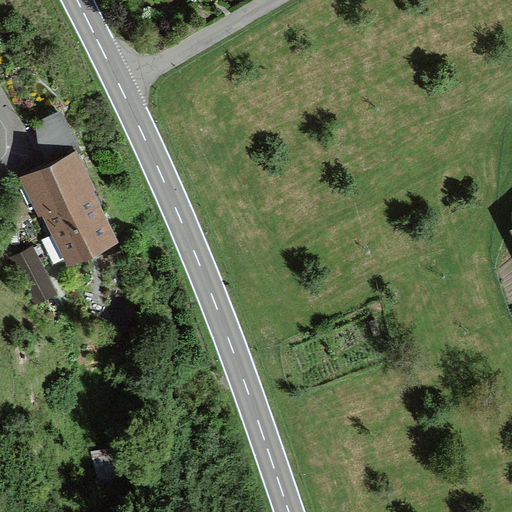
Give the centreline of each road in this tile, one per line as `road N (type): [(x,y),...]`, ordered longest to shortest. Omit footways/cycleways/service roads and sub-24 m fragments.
road 1 (secondary): [(118,80),(195,251),(290,511)]
road 2 (residential): [(266,0),(118,80)]
